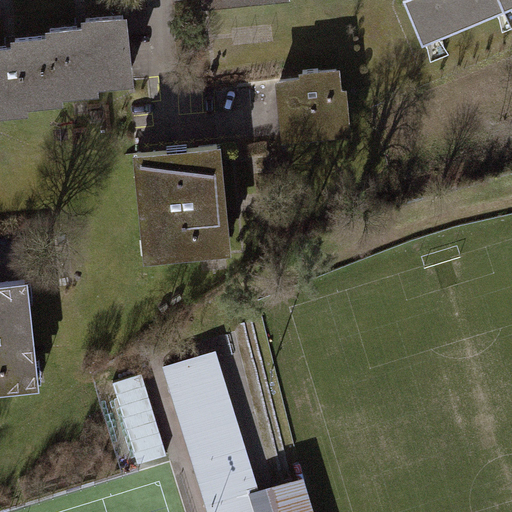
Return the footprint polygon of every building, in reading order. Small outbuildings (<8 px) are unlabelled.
[(511,5),(511,0),(394,0),(413,46),(511,5)] [(8,36),(0,36),(0,106),(26,104),(26,98),(61,95),(61,89),(97,86),(96,77),(132,74),(125,6),(84,10),(80,10),(80,16),(43,19),(44,26),(14,28),(7,29),(8,36)] [(344,70),(274,79),(282,142),(352,133),(344,70)] [(215,150),(125,155),(132,261),(222,255),(215,150)] [(20,283),(0,284),(0,389),(28,388),(20,283)] [(215,348),(163,364),(209,511),(314,511),(302,472),(258,486),(215,348)] [(145,365),(115,374),(141,457),(171,448),(145,365)]
